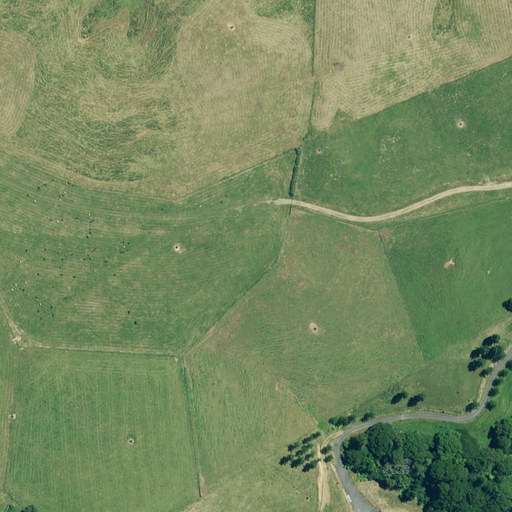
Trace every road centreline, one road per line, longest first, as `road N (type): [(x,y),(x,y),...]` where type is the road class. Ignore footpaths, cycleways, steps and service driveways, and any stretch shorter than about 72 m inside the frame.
road 1 (track): [(511,183),(452,192),(370,219),(291,202),(149,215),(86,207),(0,177)]
road 2 (track): [(511,351),(472,413),(410,412),(344,427),(353,511)]
